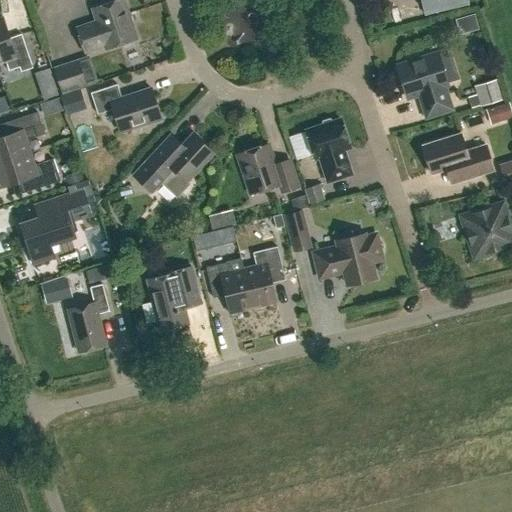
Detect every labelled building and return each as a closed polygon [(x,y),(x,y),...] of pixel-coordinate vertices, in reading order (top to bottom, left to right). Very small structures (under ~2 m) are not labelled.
[(136,40),(123,0),(93,10),(97,23),(77,30),(84,53),(105,47),(106,50),(136,40)] [(0,19),(0,61),(4,60),(8,71),(18,67),(20,72),(32,68),(21,34),(9,38),(3,18),(0,19)] [(446,86),(436,55),(396,68),(406,99),(418,95),(426,118),(450,110),(443,88),(446,86)] [(86,85),(78,59),(52,67),(60,93),(86,85)] [(122,99),(118,86),(91,94),(98,116),(113,111),(120,133),(160,120),(151,89),(122,99)] [(495,125),(511,120),(511,103),(491,109),(495,125)] [(0,137),(0,162),(30,153),(26,140),(44,134),(37,112),(4,123),(8,135),(0,137)] [(332,123),(329,120),(321,122),(320,127),(305,132),(314,161),(319,159),(327,183),(351,176),(343,151),(349,149),(339,121),(332,123)] [(182,145),(171,135),(132,176),(151,194),(164,181),(177,193),(213,154),(192,135),(182,145)] [(465,153),(460,135),(422,147),(430,175),(445,170),(450,185),(493,171),(485,147),(465,153)] [(273,166),(267,146),(236,156),(249,195),(279,186),(281,193),(296,188),(288,162),(273,166)] [(30,153),(0,162),(0,188),(23,181),(27,192),(59,181),(52,159),(34,165),(30,153)] [(511,183),(511,159),(498,164),(505,185),(511,183)] [(87,204),(82,190),(38,205),(42,217),(20,224),(33,264),(54,257),(54,256),(53,256),(49,245),(74,237),(65,211),(87,204)] [(511,247),(511,235),(502,204),(460,218),(473,260),(511,247)] [(311,248),(302,209),(284,213),(292,252),(311,248)] [(373,280),(369,261),(370,260),(371,260),(372,259),(372,258),(373,257),(373,256),(374,255),(374,254),(374,253),(374,252),(374,251),(373,250),(373,249),(372,248),(371,247),(370,246),(369,246),(368,245),(367,245),(366,245),(365,245),(364,239),(336,246),(337,252),(313,258),(318,279),(343,273),(346,286),(373,280)] [(240,260),(239,260),(251,309),(275,303),(269,279),(282,275),(276,248),(251,254),(254,267),(242,270),(240,260)] [(228,315),(251,309),(239,260),(204,269),(210,293),(222,290),(228,315)] [(200,305),(198,296),(191,267),(146,279),(159,332),(188,324),(184,309),(200,305)] [(67,278),(41,285),(46,303),(71,296),(67,278)] [(109,312),(102,284),(89,288),(93,303),(67,310),(78,352),(105,345),(97,315),(109,312)]
